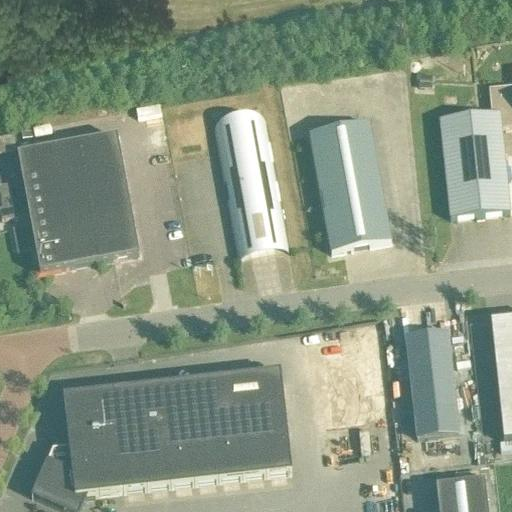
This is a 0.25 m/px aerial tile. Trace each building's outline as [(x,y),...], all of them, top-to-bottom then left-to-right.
[(511,92),(488,95),(491,121),(499,121),(501,135),(511,133),(511,92)] [(491,121),(439,127),(450,226),(510,220),(501,135),(499,121),(491,121)] [(236,257),(287,248),(265,128),(213,137),(236,257)] [(310,143),(331,261),(392,250),(370,132),(310,143)] [(0,226),(28,221),(39,280),(139,262),(117,143),(17,162),(25,201),(0,206),(0,226)] [(511,446),(511,324),(491,327),(504,448),(511,446)] [(460,444),(448,340),(405,345),(416,449),(460,444)] [(33,503),(54,511),(82,511),(87,503),(290,480),(280,383),(64,407),(70,454),(53,456),(33,503)] [(437,511),(486,511),(484,487),(435,493),(437,511)]
